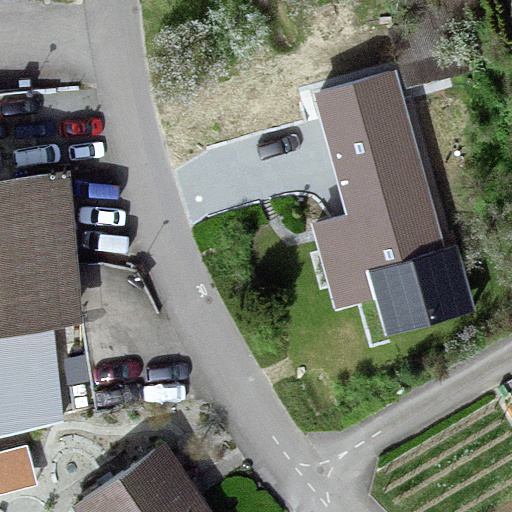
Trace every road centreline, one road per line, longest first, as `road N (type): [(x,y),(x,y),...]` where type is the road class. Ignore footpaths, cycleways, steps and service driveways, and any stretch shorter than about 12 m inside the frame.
road 1 (residential): [(113,0),(137,148),(174,265),(238,388),(305,480)]
road 2 (residential): [(305,480),(511,353)]
